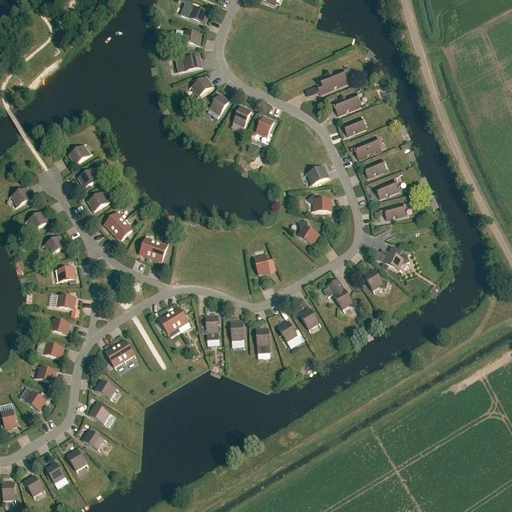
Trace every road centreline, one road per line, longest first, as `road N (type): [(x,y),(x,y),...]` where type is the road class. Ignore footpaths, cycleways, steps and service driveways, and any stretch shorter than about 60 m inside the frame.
road 1 (residential): [(174,291),(267,306),(345,258),(360,233),(326,139),(221,66),(219,48),(238,0)]
road 2 (unclassified): [(405,0),(452,142),(511,255)]
road 3 (residential): [(0,454),(22,453),(59,433),(91,342)]
